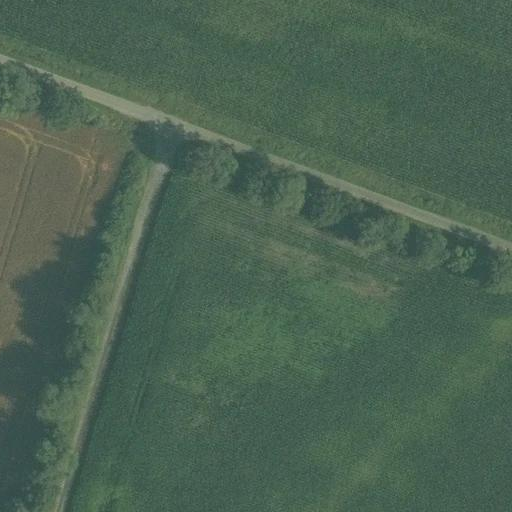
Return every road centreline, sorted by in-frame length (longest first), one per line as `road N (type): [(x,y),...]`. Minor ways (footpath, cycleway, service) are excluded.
road 1 (unclassified): [(0,47),(511,235)]
road 2 (track): [(177,113),(66,511)]
